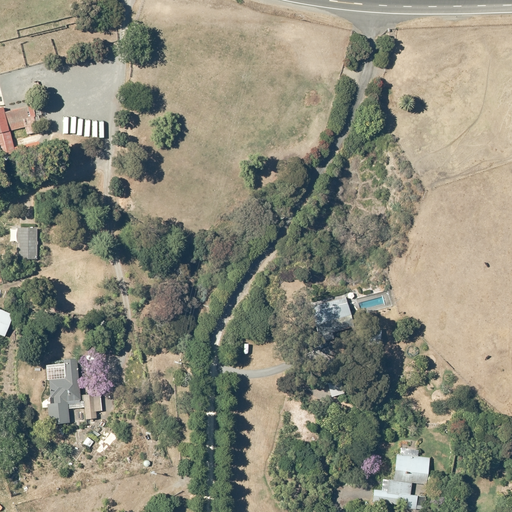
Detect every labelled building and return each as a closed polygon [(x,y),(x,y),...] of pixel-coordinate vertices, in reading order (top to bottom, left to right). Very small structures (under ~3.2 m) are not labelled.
[(2,107),(0,107),(0,155),(16,151),(10,130),(26,126),(29,137),(39,135),(30,105),(4,112),(2,107)] [(35,258),(36,204),(20,204),(19,225),(17,225),(17,258),(35,258)] [(365,323),(355,292),(309,304),(308,300),(299,302),(302,314),(310,312),(316,335),(321,334),(323,341),(333,338),(332,332),(365,323)] [(12,313),(0,308),(0,334),(3,335),(12,313)] [(83,403),(82,396),(74,396),(75,373),(76,357),(64,357),(63,378),(50,377),(48,423),(70,424),(68,405),(83,403)] [(371,503),(424,510),(425,496),(410,494),(411,482),(425,484),(429,457),(395,453),(392,479),(388,478),(386,490),(373,489),(372,494),(371,503)]
